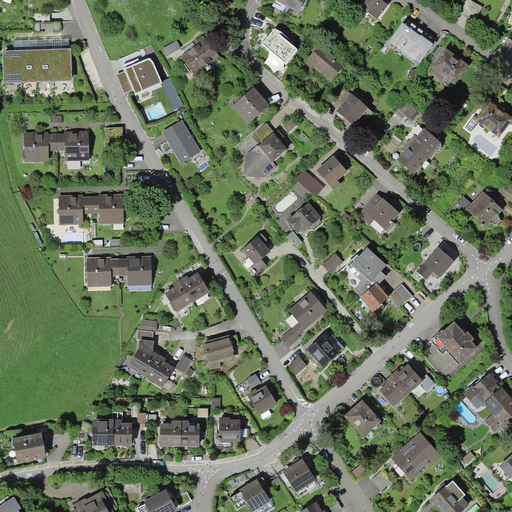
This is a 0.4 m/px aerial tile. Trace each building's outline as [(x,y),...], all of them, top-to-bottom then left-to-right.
[(275,0),(298,13),(301,6),(304,0),(275,0)] [(351,0),(377,19),(388,4),(383,0),(351,0)] [(483,7),(471,0),(465,0),(458,13),(474,22),(483,7)] [(425,31),(406,17),(389,41),(419,63),(437,39),(425,30),(425,31)] [(275,28),(262,44),(285,64),(298,49),(291,44),(293,42),(282,32),(275,28)] [(211,63),(219,56),(203,35),(194,42),(196,45),(195,46),(188,52),(187,51),(184,53),(181,56),(186,63),(194,73),(195,75),(204,68),(203,67),(210,61),(211,63)] [(379,39),(373,35),(368,42),(374,47),(379,39)] [(511,39),(508,37),(499,50),(511,57),(511,39)] [(69,48),(68,39),(37,40),(37,49),(69,48)] [(37,40),(14,40),(14,50),(20,50),(37,49),(37,40)] [(181,48),(177,40),(162,49),(166,56),(181,48)] [(188,52),(195,46),(193,43),(182,51),(184,53),(187,51),(188,52)] [(331,82),(346,64),(320,43),(302,65),(310,72),(314,68),(331,82)] [(53,49),(54,81),(72,80),(71,48),(69,48),(53,49)] [(148,58),(143,48),(119,59),(124,71),(125,71),(124,68),(148,58)] [(469,65),(446,48),(431,67),(445,77),(453,83),(455,84),(469,65)] [(20,50),(21,82),(38,82),(37,49),(20,50)] [(37,49),(38,82),(54,81),(53,49),(37,49)] [(21,82),(20,50),(14,50),(2,51),(3,83),(21,82)] [(124,71),(117,74),(124,94),(134,90),(136,94),(161,83),(162,83),(162,81),(154,62),(149,58),(148,58),(124,68),(125,71),(124,71)] [(194,73),(186,63),(184,64),(192,75),(194,73)] [(170,77),(162,81),(162,83),(161,83),(174,110),(184,105),(170,77)] [(453,84),(453,83),(445,77),(444,79),(444,81),(444,82),(444,83),(445,84),(447,85),(448,86),(449,86),(450,86),(452,85),(453,84)] [(270,105),(254,86),(232,106),(248,124),(270,105)] [(338,109),(351,94),(343,88),(331,103),(338,109)] [(368,108),(351,93),(351,94),(338,109),(337,111),(354,125),(364,112),(368,108)] [(420,112),(405,100),(395,113),(402,118),(404,115),(412,121),(420,112)] [(511,120),(511,116),(489,100),(476,117),(474,119),(479,123),(499,137),(511,120)] [(373,112),(368,108),(364,112),(369,116),(373,112)] [(471,131),(479,123),(474,119),(476,117),(474,116),(465,127),(471,131)] [(283,126),(288,132),(297,124),(292,118),(283,126)] [(182,120),(162,132),(181,163),(201,152),(182,120)] [(258,144),(274,132),(267,123),(251,136),(258,144)] [(411,143),(428,158),(436,150),(440,144),(441,143),(424,128),(417,137),(411,143)] [(284,136),(278,130),(274,133),(274,132),(258,144),(245,155),(244,173),(247,176),(264,178),(277,167),(273,161),(289,147),(281,139),(284,136)] [(64,133),(56,133),(57,151),(65,151),(65,161),(89,161),(89,131),(64,132),(64,133)] [(57,151),(56,133),(48,134),(48,132),(24,133),(25,162),(49,162),(49,151),(57,151)] [(411,143),(417,137),(415,135),(402,149),(404,151),(411,143)] [(414,174),(428,158),(411,143),(404,151),(397,159),(414,174)] [(337,158),(333,155),(316,170),(334,190),(341,184),(337,180),(348,171),(341,163),(343,162),(339,157),(337,158)] [(324,187),(304,170),(294,178),(298,181),(310,191),(316,196),(324,187)] [(310,191),(298,181),(293,187),(305,198),(310,191)] [(511,187),(505,182),(498,191),(511,202),(511,187)] [(484,192),(483,191),(471,203),(466,208),(468,210),(486,227),(491,222),(490,221),(497,214),(498,215),(503,209),(491,198),(494,195),(487,189),(484,192)] [(382,199),(377,193),(357,215),(369,226),(370,224),(374,220),(384,229),(386,231),(394,223),(392,221),(400,213),(383,198),(382,199)] [(91,197),(91,213),(100,213),(100,224),(124,224),(124,194),(99,195),(99,197),(91,197)] [(91,213),(91,197),(83,197),(83,195),(58,195),(59,225),(83,224),(83,214),(91,213)] [(466,208),(471,203),(464,196),(452,209),(461,218),(468,210),(466,208)] [(320,219),(321,218),(308,202),(287,219),(290,223),(295,229),(298,233),(301,231),(303,233),(310,227),(320,219)] [(498,215),(497,214),(490,221),(491,222),(496,225),(500,220),(498,215)] [(380,233),(384,229),(374,220),(370,224),(380,233)] [(396,224),(394,223),(386,231),(388,233),(396,224)] [(302,242),(293,231),(286,236),(293,245),(294,244),(297,247),(302,242)] [(262,233),(258,237),(264,243),(267,240),(262,233)] [(271,251),(264,243),(258,237),(257,236),(242,250),(254,264),(255,265),(262,259),(271,251)] [(103,247),(102,239),(92,240),(92,248),(103,247)] [(386,265),(367,247),(359,256),(352,265),(361,273),(357,277),(361,281),(355,289),(360,296),(360,297),(373,312),(389,297),(378,285),(387,277),(381,271),(386,265)] [(454,261),(438,247),(416,271),(426,280),(431,274),(433,272),(439,277),(440,277),(454,261)] [(344,262),(336,253),(322,264),(330,273),(344,262)] [(357,254),(346,265),(357,277),(361,273),(352,265),(359,256),(357,254)] [(127,258),(119,259),(119,276),(127,276),(128,286),(152,285),(152,256),(127,256),(127,258)] [(119,276),(119,259),(111,259),(111,257),(87,258),(87,287),(112,287),(111,276),(119,276)] [(267,265),(262,259),(255,265),(254,264),(251,267),(257,274),(267,265)] [(188,275),(180,280),(194,302),(210,292),(199,272),(189,278),(188,275)] [(194,302),(180,280),(173,284),(175,287),(165,293),(177,312),(194,302)] [(402,284),(390,295),(400,307),(412,296),(402,284)] [(327,311),(311,291),(288,310),(292,315),(299,323),(304,329),(327,311)] [(292,315),(286,320),(293,328),(299,323),(292,315)] [(137,329),(137,330),(153,331),(156,331),(157,321),(143,319),(137,329)] [(419,350),(443,378),(458,365),(459,366),(479,348),(472,341),(475,339),(468,331),(465,333),(455,321),(443,331),(443,330),(419,350)] [(304,329),(299,323),(293,328),(281,338),(289,347),(300,337),(298,335),(304,329)] [(153,331),(137,330),(136,340),(139,340),(140,339),(152,340),(153,331)] [(229,335),(202,342),(210,370),(221,367),(219,363),(236,358),(229,335)] [(324,335),(307,350),(323,367),(339,353),(338,352),(327,339),(324,335)] [(332,335),(327,339),(338,352),(344,347),(332,335)] [(144,376),(158,353),(153,351),(154,341),(152,340),(140,339),(139,340),(139,347),(128,366),(144,376)] [(166,358),(158,353),(144,376),(162,387),(167,379),(174,368),(164,361),(166,358)] [(192,360),(183,355),(176,368),(184,373),(192,360)] [(307,365),(299,356),(289,365),(297,375),(307,365)] [(397,370),(392,375),(409,394),(419,384),(423,380),(422,379),(408,364),(399,372),(397,370)] [(195,371),(189,368),(186,373),(191,377),(195,371)] [(499,383),(490,372),(474,387),(472,385),(463,392),(471,401),(477,395),(484,403),(493,413),(485,421),(494,432),(511,416),(511,393),(501,381),(499,383)] [(247,379),(252,388),(261,382),(256,374),(247,379)] [(435,384),(427,374),(422,379),(423,380),(419,384),(426,392),(435,384)] [(394,406),(409,394),(392,375),(386,379),(388,382),(379,390),(394,406)] [(176,384),(167,379),(162,387),(171,391),(173,390),(176,384)] [(247,394),(259,415),(277,404),(266,385),(257,391),(256,389),(247,394)] [(477,395),(471,401),(477,409),(484,403),(477,395)] [(220,398),(212,398),(212,408),(220,408),(220,398)] [(382,421),(363,399),(344,416),(363,437),(371,430),(379,423),(382,421)] [(113,412),(113,419),(114,419),(122,419),(122,423),(123,423),(123,412),(113,412)] [(229,417),(219,417),(219,442),(241,442),(241,437),(241,429),(245,429),(245,421),(241,421),(241,419),(240,419),(239,412),(229,412),(229,417)] [(138,413),(137,424),(146,424),(146,413),(138,413)] [(114,445),(114,419),(113,419),(93,419),(92,445),(114,445)] [(122,419),(114,419),(114,445),(132,445),(133,423),(123,423),(122,423),(122,419)] [(181,446),(181,421),(172,420),(172,424),(161,424),(160,446),(181,446)] [(189,420),(181,421),(181,446),(199,446),(199,423),(189,423),(189,420)] [(381,425),(379,423),(371,430),(373,432),(381,425)] [(441,455),(420,432),(391,458),(412,481),(441,455)] [(42,433),(13,438),(14,446),(17,463),(46,458),(42,433)] [(475,456),(471,451),(460,461),(464,465),(475,456)] [(511,454),(499,466),(511,479),(511,477),(511,454)] [(293,464),(282,471),(292,485),(296,492),(305,486),(315,481),(316,480),(302,458),(300,459),(293,464)] [(361,464),(352,472),(357,478),(367,470),(361,464)] [(392,481),(382,470),(371,480),(380,491),(392,481)] [(292,485),(282,471),(276,475),(278,477),(281,482),(286,489),(292,485)] [(269,487),(263,477),(258,480),(257,479),(239,490),(240,491),(229,498),(236,510),(247,504),(252,511),(253,511),(270,501),(264,490),(269,487)] [(273,487),(281,482),(278,477),(270,482),(273,487)] [(460,511),(469,504),(463,497),(465,495),(453,480),(447,486),(446,485),(430,499),(440,511),(460,511)] [(319,488),(315,481),(305,486),(307,488),(310,494),(319,488)] [(298,494),(307,488),(305,486),(296,492),(298,494)] [(174,511),(177,511),(166,489),(143,501),(145,504),(137,508),(139,511),(174,511)] [(86,498),(74,504),(77,508),(70,511),(113,511),(102,491),(87,499),(86,498)] [(192,500),(187,492),(175,499),(180,507),(192,500)] [(22,508),(14,497),(0,506),(0,511),(19,511),(18,510),(22,508)] [(266,511),(274,507),(270,501),(253,511),(266,511)] [(322,511),(316,502),(299,511),(326,511),(325,509),(322,511)] [(339,502),(327,510),(328,511),(336,511),(342,508),(339,502)]
